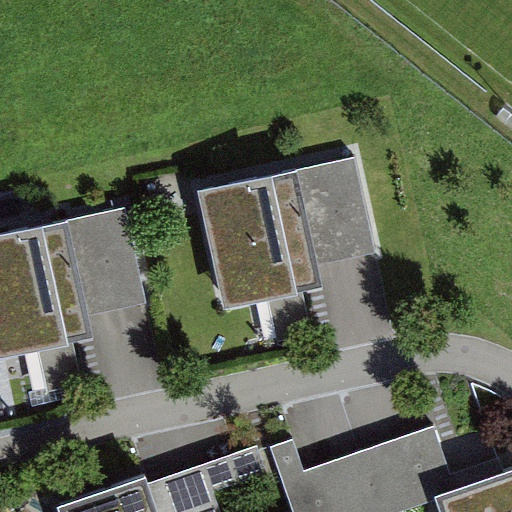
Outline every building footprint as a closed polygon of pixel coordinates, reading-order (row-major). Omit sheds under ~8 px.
[(357,159),(199,192),(224,312),(326,291),(320,266),(377,255),(357,159)] [(127,209),(0,236),(0,361),(96,341),(92,319),(148,306),(127,209)] [(383,511),(409,511),(436,503),(439,511),(511,511),(511,474),(507,476),(502,460),(453,476),(437,428),(363,452),(383,511)] [(295,511),(383,511),(363,452),(306,472),(295,442),(274,449),(295,511)] [(147,476),(57,507),(58,511),(220,511),(214,493),(267,475),(258,448),(150,485),(147,476)]
